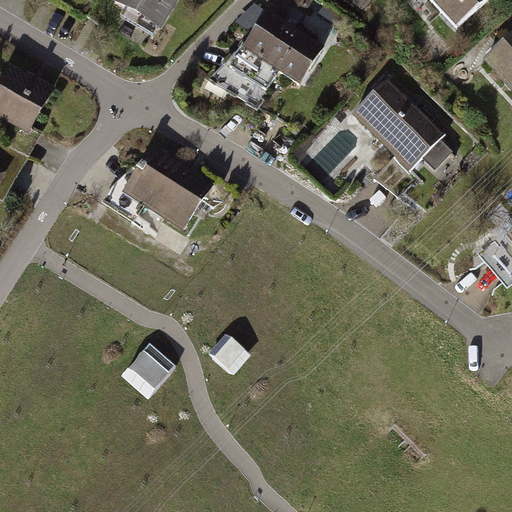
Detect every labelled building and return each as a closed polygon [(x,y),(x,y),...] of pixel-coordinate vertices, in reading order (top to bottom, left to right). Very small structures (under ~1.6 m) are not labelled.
[(118,0),(116,4),(142,20),(145,15),(156,21),(165,6),(169,5),(171,0),(118,0)] [(490,0),(428,0),(458,31),(490,0)] [(322,50),(272,17),(263,31),(261,29),(256,36),(255,35),(210,80),(256,106),(279,72),(299,85),(322,50)] [(511,36),(487,60),(511,86),(511,36)] [(29,81),(11,71),(0,90),(0,116),(29,133),(51,94),(39,88),(37,91),(26,85),(29,81)] [(388,82),(360,110),(386,136),(381,141),(390,150),(391,149),(412,170),(444,138),(388,82)] [(17,151),(0,141),(0,200),(11,181),(3,177),(17,151)] [(159,157),(155,154),(146,168),(143,166),(128,191),(120,186),(108,205),(134,221),(145,203),(185,229),(212,186),(194,175),(190,181),(185,178),(186,176),(158,158),(159,157)] [(399,197),(415,180),(394,158),(379,174),(374,180),(399,197)] [(235,389),(251,370),(225,348),(209,367),(235,389)] [(149,356),(122,388),(149,411),(176,379),(149,356)]
